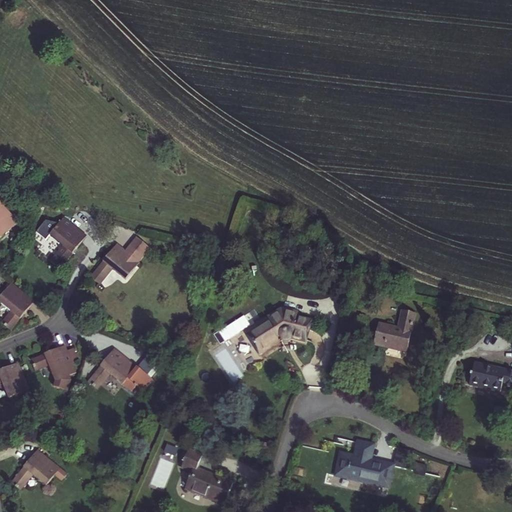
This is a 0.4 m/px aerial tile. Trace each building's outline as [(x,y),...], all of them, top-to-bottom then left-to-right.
[(0,207),(0,239),(16,225),(0,207)] [(54,261),(63,269),(89,236),(66,218),(52,235),(66,246),(54,261)] [(94,279),(103,285),(113,271),(129,282),(142,264),(140,263),(150,248),(136,238),(126,252),(117,246),(110,256),(94,279)] [(3,323),(13,331),(36,301),(13,283),(0,300),(0,301),(13,311),(3,323)] [(381,325),(376,346),(407,353),(417,314),(403,311),(399,329),(381,325)] [(251,337),(262,355),(280,344),(288,344),(295,340),(307,343),(310,325),(297,322),(297,316),(281,314),(269,320),(270,326),(251,337)] [(87,370),(95,377),(110,361),(122,373),(136,360),(115,340),(87,370)] [(33,361),(38,374),(52,369),(57,384),(59,388),(57,391),(67,396),(72,385),(68,383),(69,380),(78,377),(73,365),(69,353),(68,349),(33,361)] [(73,365),(79,363),(75,351),(69,353),(73,365)] [(0,372),(0,386),(5,385),(9,399),(30,393),(20,366),(0,372)] [(470,388),(500,395),(502,386),(511,387),(511,374),(475,366),(470,388)] [(345,455),(340,475),(390,487),(395,467),(372,462),(375,449),(361,445),(358,458),(345,455)] [(399,449),(395,467),(410,470),(415,452),(399,449)] [(12,483),(20,490),(33,475),(47,487),(55,478),(62,483),(68,477),(38,451),(12,483)] [(185,488),(227,505),(236,483),(201,470),(206,457),(191,451),(184,468),(192,471),(185,488)]
